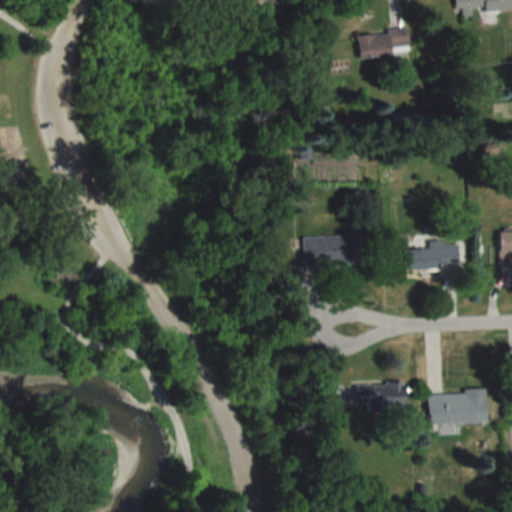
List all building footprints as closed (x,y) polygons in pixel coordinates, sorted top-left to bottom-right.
[(511,0),(450,0),(452,13),(479,10),(480,14),(511,10),(511,0)] [(353,33),(354,56),(406,53),(405,30),(353,33)] [(465,129),(465,110),(449,110),(449,129),(465,129)] [(511,266),(511,252),(511,251),(511,230),(495,230),(495,266),(511,266)] [(358,235),(299,236),(299,265),(358,264),(358,235)] [(436,269),(436,263),(454,263),(454,241),(424,242),(424,248),(399,249),(399,270),(436,269)] [(398,381),(352,382),(352,407),(399,406),(398,381)] [(423,423),(482,422),(481,390),(423,391),(423,423)]
